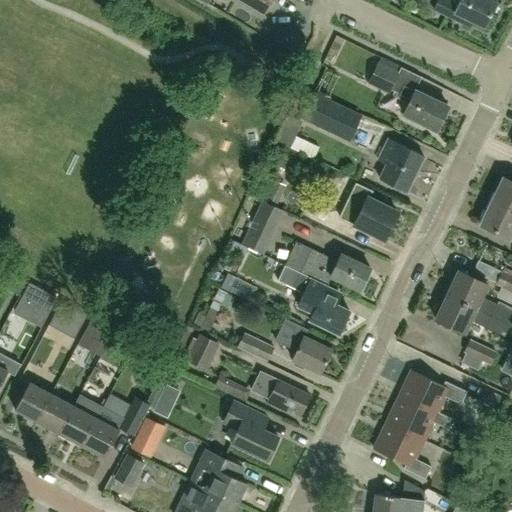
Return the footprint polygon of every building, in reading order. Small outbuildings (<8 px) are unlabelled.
[(242,0),(265,13),(272,0),(242,0)] [(483,28),(495,3),(488,0),(458,0),(456,5),(446,0),(437,0),(433,10),(467,26),(469,21),(483,28)] [(388,94),(399,72),(378,62),(367,84),(388,94)] [(433,130),(445,105),(400,84),(395,94),(409,100),(401,115),(404,117),(403,119),(414,125),(415,122),(433,130)] [(361,117),(315,94),(303,117),(350,140),(361,117)] [(404,191),(421,157),(386,139),(376,159),(385,164),(378,178),(404,191)] [(511,183),(501,178),(490,201),(511,212),(511,183)] [(353,224),(383,238),(395,211),(375,202),(374,203),(364,198),(364,199),(353,194),(347,206),(359,211),(353,224)] [(511,212),(490,201),(479,225),(508,239),(511,230),(511,212)] [(283,212),(271,207),(261,203),(251,226),(241,244),(264,255),(283,212)] [(295,241),(284,265),(327,286),(331,276),(359,289),(369,268),(338,253),(335,260),(311,248),(295,241)] [(349,312),(336,306),(343,293),(327,286),(284,265),(277,279),(304,292),(298,305),(312,312),(308,319),(338,333),(349,312)] [(0,285),(18,296),(26,282),(5,270),(0,279),(0,285)] [(457,272),(446,296),(508,325),(511,317),(511,313),(480,298),(486,285),(457,272)] [(495,285),(511,292),(511,276),(501,272),(495,285)] [(503,336),(508,325),(446,296),(435,320),(464,334),(470,321),(503,336)] [(291,360),(319,373),(330,350),(302,336),(306,329),(284,319),(274,340),(295,350),(291,360)] [(237,347),(267,362),(274,347),(244,333),(237,347)] [(219,343),(199,334),(196,340),(193,339),(185,355),(188,357),(187,361),(206,370),(219,343)] [(464,353),(489,365),(496,352),(470,340),(464,353)] [(398,394),(401,396),(439,414),(446,398),(460,404),(466,392),(445,382),(444,384),(414,369),(406,385),(403,383),(398,394)] [(308,395),(276,379),(259,371),(249,390),(267,398),(265,403),(284,412),(286,408),(299,414),(308,395)] [(215,386),(234,395),(239,385),(220,375),(215,386)] [(13,410),(36,422),(50,395),(27,383),(13,410)] [(72,407),(50,395),(36,422),(58,434),(72,407)] [(385,421),(388,422),(426,440),(434,423),(448,429),(452,420),(439,414),(401,396),(393,410),(391,409),(385,421)] [(103,458),(117,431),(119,428),(132,435),(148,405),(135,398),(124,418),(100,406),(93,418),(94,419),(80,445),(103,458)] [(229,443),(265,460),(276,437),(263,431),(269,420),(231,402),(221,422),(235,429),(229,443)] [(72,407),(58,434),(80,445),(94,419),(93,418),(72,407)] [(145,417),(130,448),(151,458),(166,427),(145,417)] [(416,460),(426,440),(388,422),(382,436),(379,435),(373,447),(406,463),(404,468),(424,478),(430,467),(416,460)] [(205,450),(190,481),(237,504),(247,484),(234,478),(239,467),(227,461),(205,450)] [(114,479),(130,488),(143,464),(127,456),(114,479)] [(233,511),(237,504),(190,481),(175,511),(233,511)] [(373,493),(370,511),(422,511),(425,491),(405,481),(404,497),(373,493)]
